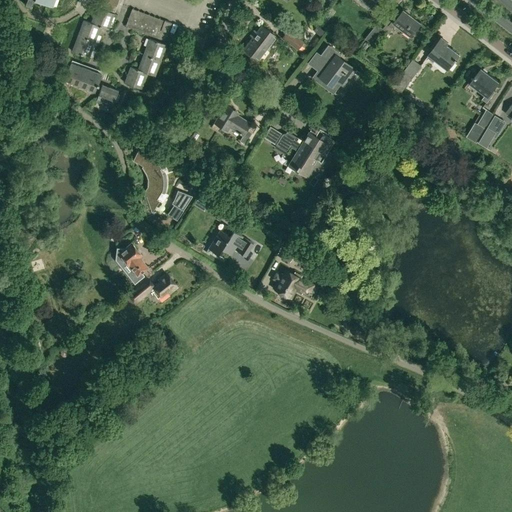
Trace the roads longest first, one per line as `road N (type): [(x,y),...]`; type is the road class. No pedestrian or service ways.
road 1 (residential): [(511,424),(415,368),(274,310),(153,233),(135,217),(121,154),(104,129),(0,69)]
road 2 (residential): [(271,92),(216,57),(230,0)]
